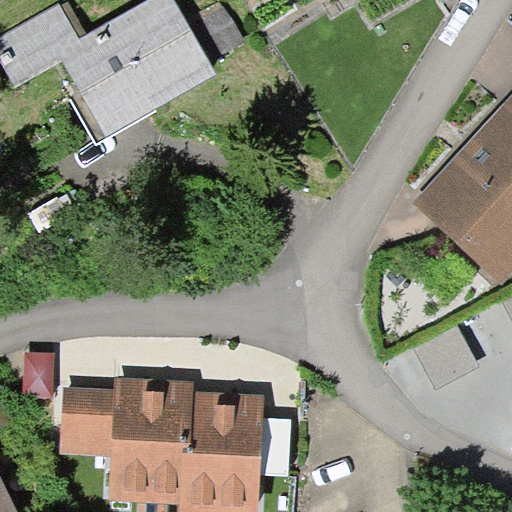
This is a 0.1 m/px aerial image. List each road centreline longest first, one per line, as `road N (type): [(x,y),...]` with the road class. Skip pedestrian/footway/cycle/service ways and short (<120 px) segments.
road 1 (residential): [(495,0),(339,234),(320,277),(315,318)]
road 2 (residential): [(0,335),(90,315),(315,318)]
road 3 (residential): [(315,318),(333,359),(374,403),(511,487)]
